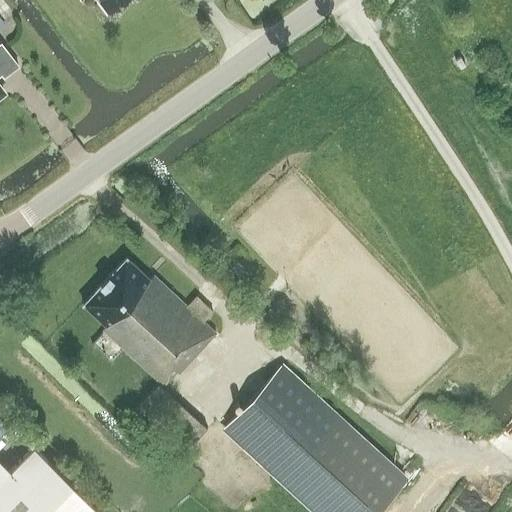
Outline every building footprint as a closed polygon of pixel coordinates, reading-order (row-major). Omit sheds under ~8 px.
[(98,0),(108,12),(123,0),(98,0)] [(0,94),(3,92),(0,87),(0,74),(2,73),(4,77),(18,65),(1,43),(0,44),(0,94)] [(150,278),(127,257),(113,272),(97,289),(83,304),(106,325),(103,329),(163,384),(176,369),(179,372),(216,332),(204,321),(213,311),(196,296),(187,306),(153,275),(150,278)] [(376,511),(406,479),(348,426),(281,366),(225,427),(317,511),(376,511)] [(207,427),(158,383),(129,415),(149,433),(164,415),(194,442),(207,427)] [(100,511),(34,446),(10,469),(0,459),(0,511),(100,511)]
